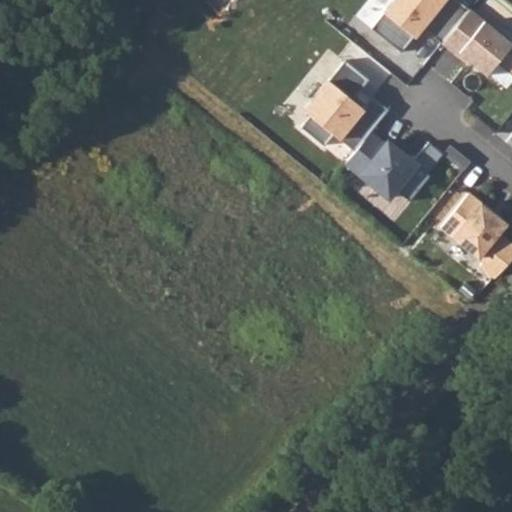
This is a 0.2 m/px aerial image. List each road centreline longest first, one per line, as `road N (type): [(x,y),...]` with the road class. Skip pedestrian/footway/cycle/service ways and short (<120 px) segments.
road 1 (unclassified): [(309,511),(511,291)]
road 2 (residential): [(418,101),(511,179)]
